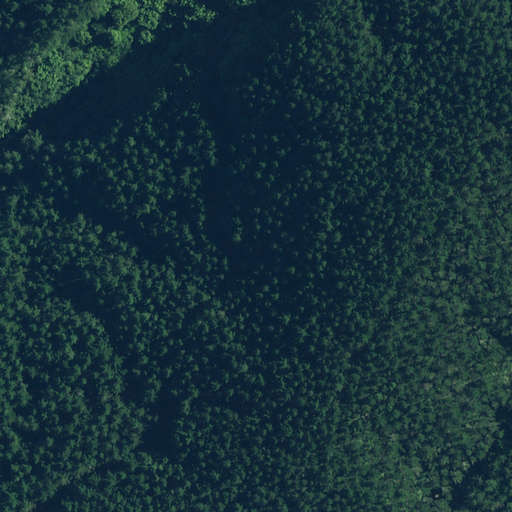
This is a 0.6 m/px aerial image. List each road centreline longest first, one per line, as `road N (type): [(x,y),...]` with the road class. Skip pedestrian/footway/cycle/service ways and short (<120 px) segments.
road 1 (track): [(204,0),(214,21),(213,114),(232,168),(215,219),(235,291),(169,363),(177,388),(165,444),(53,495),(42,511)]
road 2 (track): [(159,511),(230,459),(294,453),(324,423),(367,323),(455,185),(511,137)]
